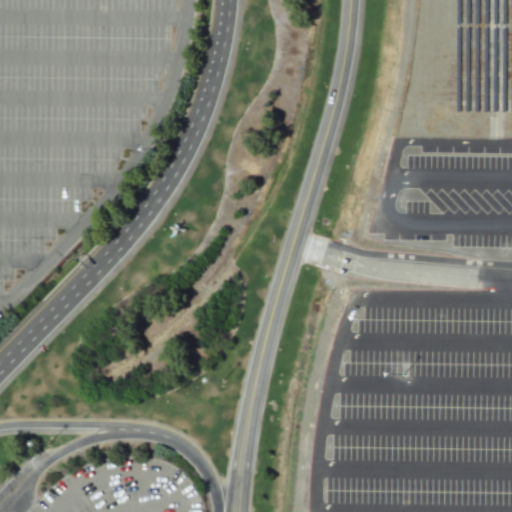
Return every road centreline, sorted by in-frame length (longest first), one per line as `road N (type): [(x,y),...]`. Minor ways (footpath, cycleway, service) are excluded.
road 1 (residential): [(234,511),(256,373),(334,107),(350,0)]
road 2 (tertiary): [(0,363),(157,197),(204,101),(222,0)]
road 3 (residential): [(490,280),(380,272),(292,246)]
road 4 (tertiary): [(119,430),(165,438),(192,455),(208,477),(216,511)]
road 5 (residential): [(8,495),(54,455),(119,430)]
